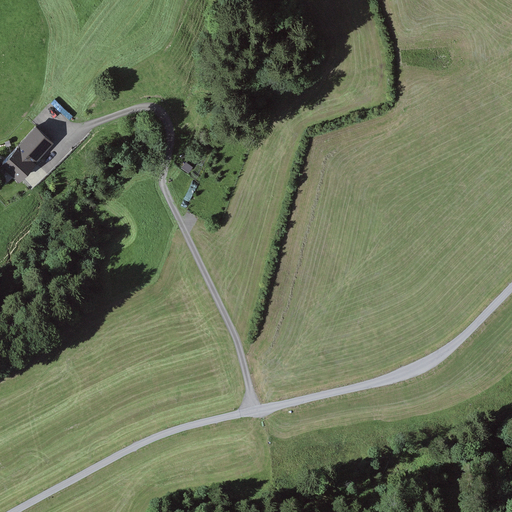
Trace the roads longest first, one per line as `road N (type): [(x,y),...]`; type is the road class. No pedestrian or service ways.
road 1 (residential): [(511,288),(442,354),(407,372),(165,433),(13,511)]
road 2 (track): [(79,130),(144,107),(160,111),(167,127),(161,182),(236,339),(255,410)]
